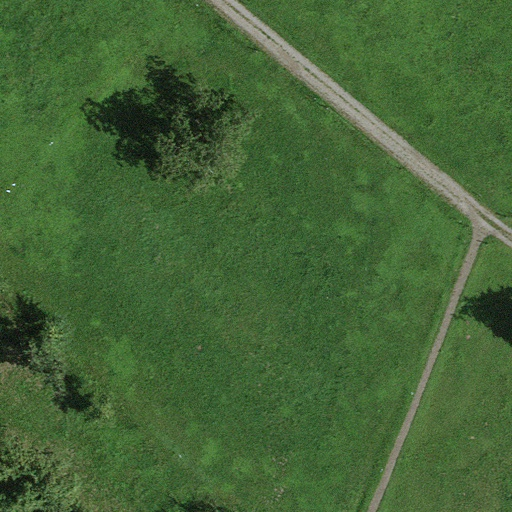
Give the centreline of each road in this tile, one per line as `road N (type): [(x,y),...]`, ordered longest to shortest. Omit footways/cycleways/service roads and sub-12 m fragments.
road 1 (track): [(511,233),(223,0)]
road 2 (track): [(373,511),(487,215)]
